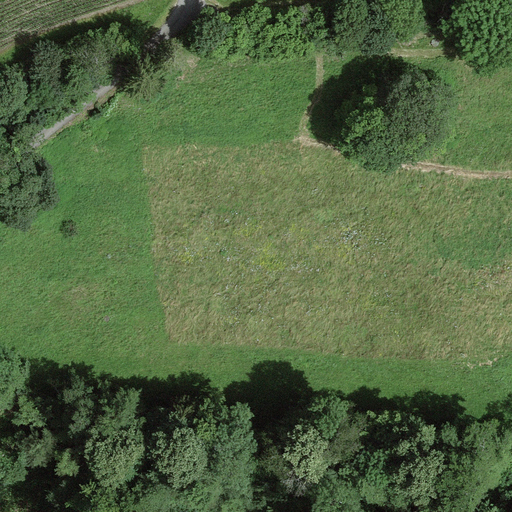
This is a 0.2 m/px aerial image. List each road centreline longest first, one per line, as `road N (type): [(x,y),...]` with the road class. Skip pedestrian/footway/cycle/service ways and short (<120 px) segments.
road 1 (track): [(206,0),(269,5),(331,49),(511,48)]
road 2 (residential): [(0,176),(165,32),(185,0)]
